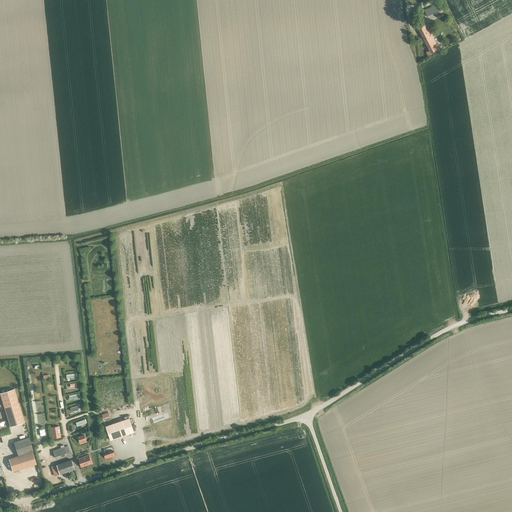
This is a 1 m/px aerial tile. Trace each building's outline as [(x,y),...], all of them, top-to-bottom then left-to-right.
[(438,4),(424,10),(427,16),(441,10),(438,4)] [(427,25),(419,28),(429,51),(426,52),(428,56),(431,54),(431,53),(439,49),(427,25)] [(14,389),(0,392),(0,394),(10,426),(24,422),(14,389)] [(129,418),(106,426),(110,440),(134,432),(129,418)] [(59,426),(51,427),(53,438),(61,437),(59,426)] [(18,456),(8,459),(12,471),(36,464),(32,451),(33,451),(29,437),(13,442),(18,456)] [(55,457),(70,452),(68,446),(53,451),(55,457)] [(79,458),(81,467),(92,464),(89,455),(79,458)] [(57,464),(60,474),(75,469),(72,459),(57,464)]
